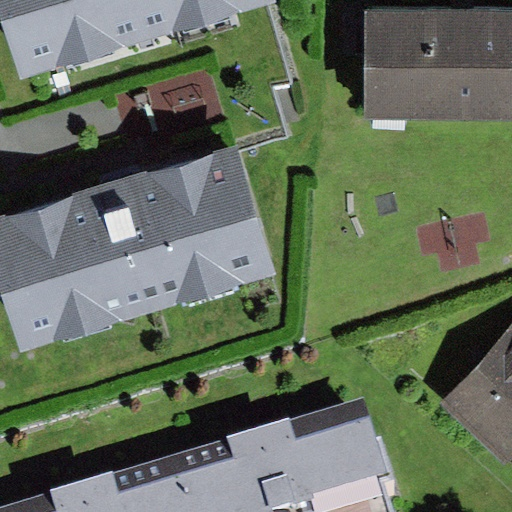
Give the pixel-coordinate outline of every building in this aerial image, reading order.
[(6,0),(23,54),(201,0),(6,0)] [(511,0),(366,0),(367,92),(511,91),(511,0)] [(239,126),(0,197),(0,258),(21,329),(277,252),(239,126)] [(511,314),(440,392),(505,452),(511,443),(511,314)] [(366,398),(0,509),(0,511),(396,511),(389,487),(400,484),(386,437),(378,439),(366,398)]
